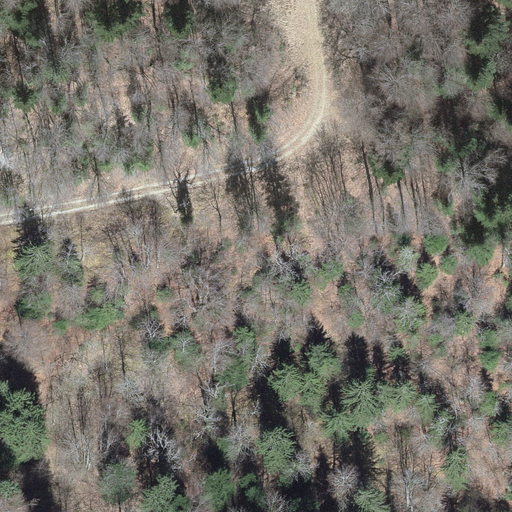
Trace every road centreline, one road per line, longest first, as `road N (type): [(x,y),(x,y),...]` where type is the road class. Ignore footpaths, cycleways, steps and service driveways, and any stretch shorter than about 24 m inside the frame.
road 1 (track): [(0,222),(225,176),(307,141),(323,127),(329,99),(313,0)]
road 2 (track): [(0,95),(191,86),(253,99),(329,99)]
